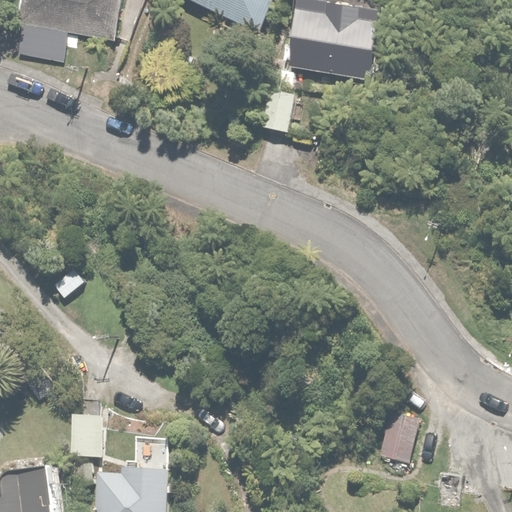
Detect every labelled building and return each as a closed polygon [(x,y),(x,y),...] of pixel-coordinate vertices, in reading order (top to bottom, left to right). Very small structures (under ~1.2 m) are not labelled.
[(28,0),(24,23),(31,25),(25,53),(58,60),(65,26),(118,38),(125,0),(28,0)] [(197,0),(261,33),(278,0),(197,0)] [(401,10),(340,0),(307,0),(297,66),(389,81),(401,10)] [(301,70),(277,65),(273,84),(297,89),(301,70)] [(276,90),(268,124),(296,130),(303,96),(276,90)] [(108,412),(75,412),(74,455),(107,456),(108,412)] [(414,462),(426,423),(394,413),(381,452),(414,462)] [(141,436),(140,464),(137,464),(136,471),(101,470),(99,511),(176,511),(177,437),(141,436)] [(65,511),(59,462),(6,468),(9,490),(0,491),(0,511),(65,511)]
